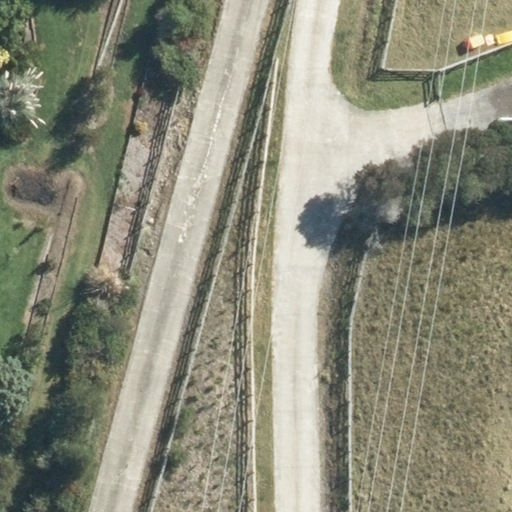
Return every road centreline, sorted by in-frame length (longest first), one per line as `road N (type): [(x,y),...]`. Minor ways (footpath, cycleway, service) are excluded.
road 1 (track): [(130,511),(261,0)]
road 2 (track): [(298,511),(301,99),(324,0)]
road 3 (track): [(301,160),(511,110)]
